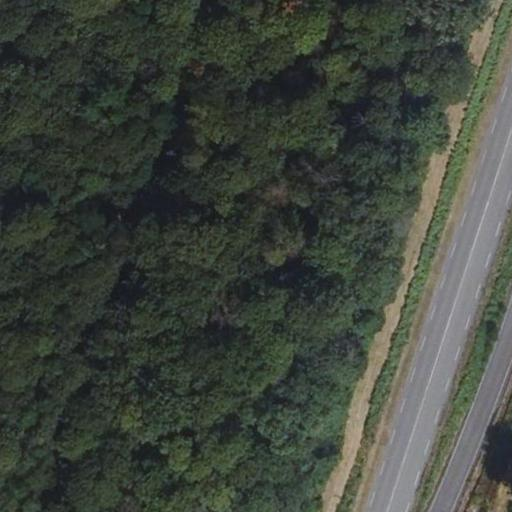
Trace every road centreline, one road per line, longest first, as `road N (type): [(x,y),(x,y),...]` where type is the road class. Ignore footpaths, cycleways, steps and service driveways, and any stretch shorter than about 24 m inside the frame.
road 1 (unclassified): [(511,157),(397,511)]
road 2 (unclassified): [(433,511),(511,319)]
